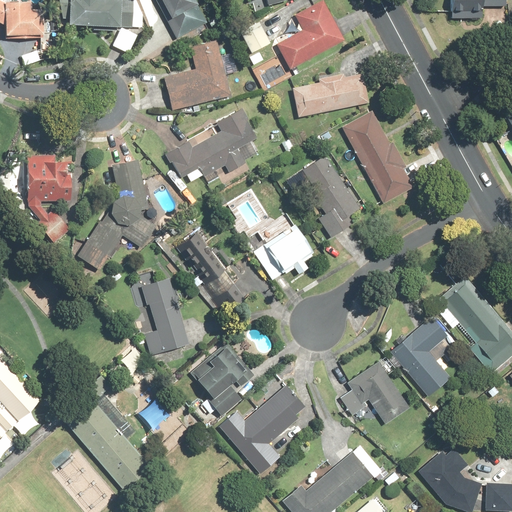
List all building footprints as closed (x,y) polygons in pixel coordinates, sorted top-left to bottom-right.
[(0,0),(0,18),(1,19),(10,0),(9,0),(0,0)] [(11,0),(10,34),(48,36),(49,10),(35,10),(34,0),(11,0)] [(73,0),(72,24),(136,26),(136,0),(73,0)] [(168,19),(177,36),(211,19),(201,0),(166,0),(174,16),(168,19)] [(277,40),(291,68),(349,39),(329,0),(321,0),(296,13),(303,27),(277,40)] [(511,0),(449,0),(449,20),(487,19),(486,6),(511,5),(511,0)] [(260,19),(240,29),(252,52),(272,42),(260,19)] [(233,94),(218,34),(188,42),(195,67),(165,75),(174,109),(233,94)] [(367,69),(291,83),(297,115),(373,101),(367,69)] [(373,105),(340,124),(383,203),(417,185),(373,105)] [(243,106),(163,151),(177,176),(197,164),(204,175),(224,164),(228,171),(249,159),(241,145),(259,135),(243,106)] [(367,215),(328,152),(299,169),(326,213),(318,218),(331,238),(367,215)] [(72,230),(53,206),(71,206),(73,155),(27,153),(25,205),(56,242),(72,230)] [(159,222),(154,219),(139,157),(109,164),(116,193),(78,254),(102,268),(123,235),(144,247),(159,222)] [(296,221),(254,248),(275,280),(317,253),(296,221)] [(250,296),(194,230),(173,248),(229,314),(234,309),(250,296)] [(43,273),(24,290),(49,318),(68,302),(43,273)] [(191,342),(170,274),(142,283),(156,326),(145,330),(153,354),(191,342)] [(511,328),(474,278),(442,303),(490,367),(511,350),(511,328)] [(434,315),(390,350),(427,395),(451,376),(429,348),(449,333),(434,315)] [(187,371),(222,413),(243,395),(236,386),(255,371),(227,338),(187,371)] [(0,437),(42,398),(3,357),(0,359),(0,437)] [(410,402),(378,358),(348,380),(352,385),(339,394),(352,413),(370,400),(385,421),(410,402)] [(240,407),(218,425),(259,475),(282,456),(267,439),(299,412),(296,409),(305,402),(287,381),(247,414),(240,407)] [(155,471),(95,399),(70,420),(130,492),(155,471)] [(475,511),(483,482),(471,479),(464,471),(471,465),(451,440),(417,468),(448,505),(475,511)] [(282,500),(292,511),(326,511),(373,474),(353,449),(308,486),(304,481),(282,500)] [(511,482),(487,481),(485,509),(511,510),(511,482)] [(376,494),(355,511),(388,511),(391,511),(376,494)]
